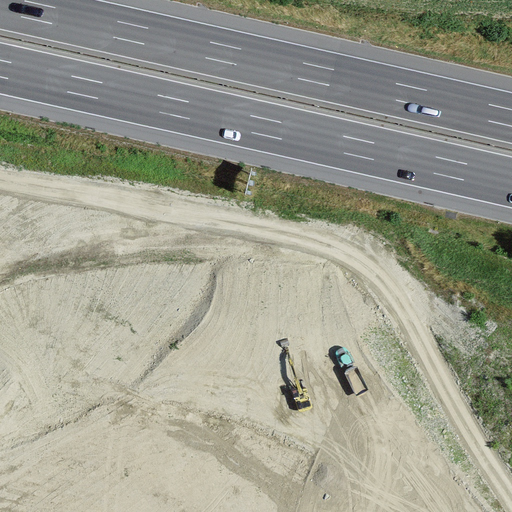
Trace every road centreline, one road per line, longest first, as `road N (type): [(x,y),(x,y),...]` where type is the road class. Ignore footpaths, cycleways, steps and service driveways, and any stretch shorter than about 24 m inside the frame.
road 1 (motorway): [(0,68),(511,183)]
road 2 (motorway): [(511,118),(0,4)]
